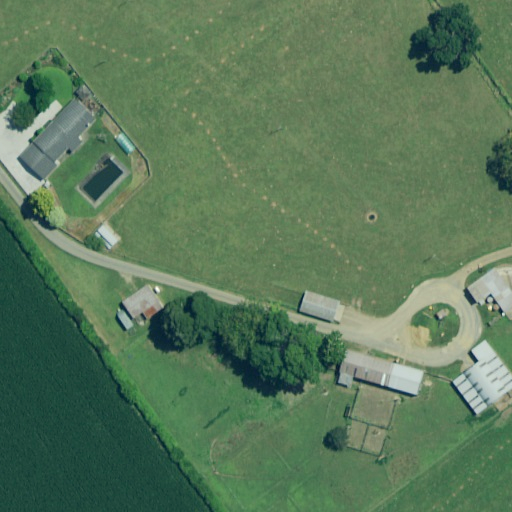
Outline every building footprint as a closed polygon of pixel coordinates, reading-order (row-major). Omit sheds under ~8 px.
[(97,120),(75,99),(20,159),(45,181),(60,165),(57,163),(70,149),(74,154),(84,143),(80,139),(97,120)] [(120,241),(104,226),(98,232),(114,247),(120,241)] [(511,293),(509,288),(496,270),(468,288),(478,303),(492,294),(505,314),(511,308),(511,293)] [(164,310),(149,286),(123,302),(133,319),(143,313),(147,320),(164,310)] [(340,303),(305,291),(299,310),(334,322),(340,303)] [(511,389),(511,376),(486,341),(472,351),(480,362),(453,382),(477,415),(511,389)] [(424,373),(346,351),(337,383),(351,387),(353,377),(418,396),(424,373)]
